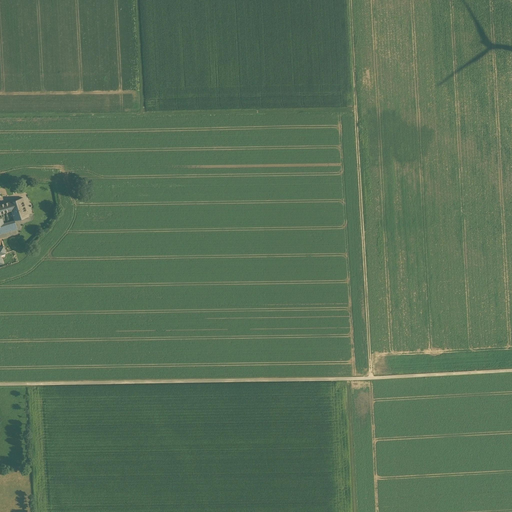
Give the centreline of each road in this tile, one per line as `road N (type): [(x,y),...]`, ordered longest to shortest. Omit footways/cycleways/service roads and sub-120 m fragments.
road 1 (unclassified): [(0,385),(511,371)]
road 2 (track): [(349,0),(371,378)]
road 3 (track): [(0,112),(355,108)]
road 4 (track): [(344,379),(355,511)]
